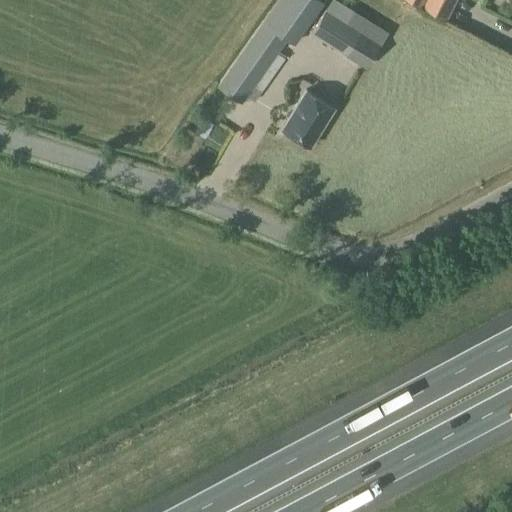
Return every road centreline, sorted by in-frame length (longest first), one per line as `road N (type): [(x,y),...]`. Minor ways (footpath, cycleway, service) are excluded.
road 1 (unclassified): [(358,261),(0,135)]
road 2 (motorway): [(511,343),(196,511)]
road 3 (motorway): [(309,511),(511,403)]
road 4 (unclassified): [(358,261),(398,261),(511,201)]
